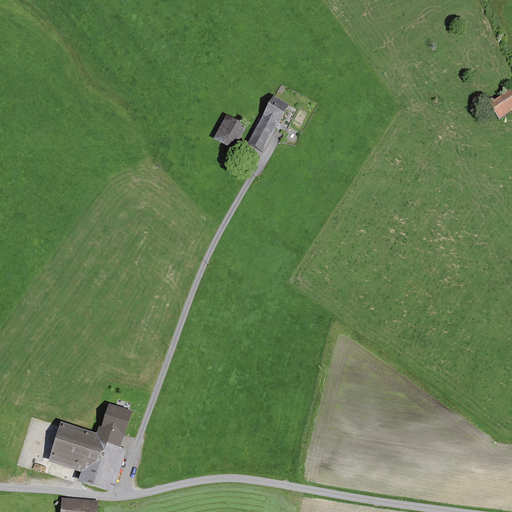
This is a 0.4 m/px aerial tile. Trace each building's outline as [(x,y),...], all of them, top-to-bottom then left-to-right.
[(499,115),(511,108),(511,87),(490,98),(499,115)] [(289,110),(274,102),(249,147),(263,155),(278,126),(280,127),(289,110)] [(245,130),(227,121),(215,143),(233,152),(245,130)] [(100,440),(62,428),(51,464),(83,474),(80,483),(112,493),(124,454),(119,453),(127,427),(106,420),(100,440)] [(96,511),(97,503),(63,500),(61,511),(96,511)]
